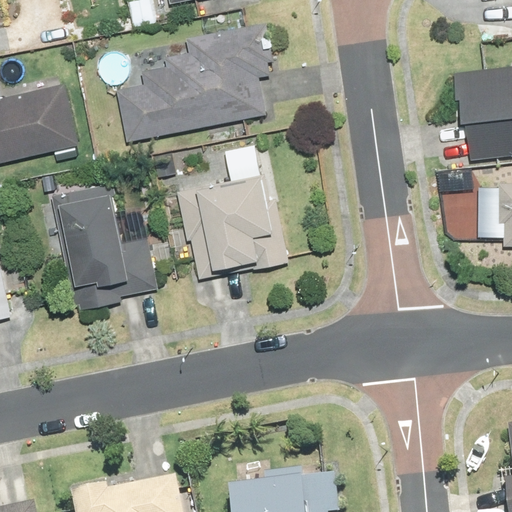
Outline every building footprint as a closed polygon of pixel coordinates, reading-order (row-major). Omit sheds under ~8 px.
[(128,141),(267,114),(259,76),(271,73),(268,60),(273,59),(266,24),(188,39),(191,52),(166,57),(167,65),(143,70),(145,84),(118,89),(128,141)] [(511,63),(452,69),(456,98),(461,98),(464,119),(466,119),(471,160),(511,155),(511,63)] [(0,161),(79,144),(65,83),(0,97),(0,161)] [(192,239),(200,278),(254,267),(255,269),(289,262),(277,199),(271,200),(266,174),(179,191),(189,240),(192,239)] [(114,182),(52,194),(75,305),(80,304),(81,309),(122,300),(121,296),(158,288),(148,235),(120,240),(111,195),(116,194),(114,182)] [(499,222),(506,222),(505,245),(511,244),(511,182),(499,182),(499,222)] [(0,318),(11,317),(1,267),(0,266),(0,318)] [(340,511),(336,472),(305,475),(304,467),(265,471),(266,480),(230,484),(232,511),(340,511)] [(107,483),(71,490),(75,511),(183,511),(176,474),(108,488),(107,483)] [(0,511),(37,511),(35,501),(0,507),(0,511)]
